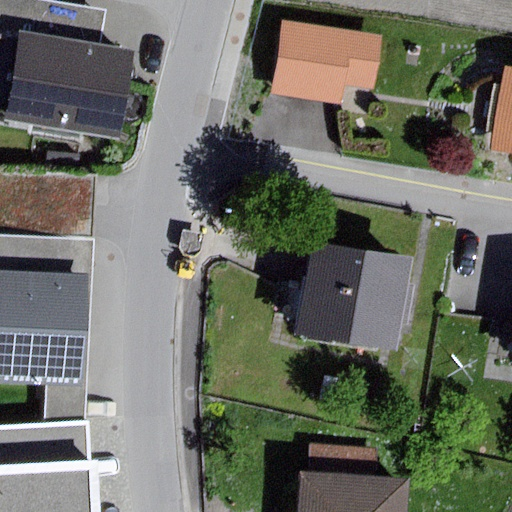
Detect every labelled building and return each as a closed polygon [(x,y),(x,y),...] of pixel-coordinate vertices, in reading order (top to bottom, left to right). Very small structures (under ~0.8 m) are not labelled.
[(0,0),(0,31),(26,35),(103,48),(109,11),(39,0),(0,0)] [(371,31),(269,20),(260,89),(331,98),(333,82),(365,86),(371,31)] [(103,48),(26,35),(13,121),(126,139),(139,53),(103,48)] [(511,65),(492,62),(479,141),(511,146),(511,65)] [(99,175),(0,168),(0,234),(4,235),(95,238),(99,175)] [(389,247),(289,233),(275,325),(372,339),(376,311),(394,314),(399,276),(385,274),(389,247)] [(2,273),(94,277),(95,238),(4,235),(3,262),(2,273)] [(511,269),(509,270),(497,361),(511,362),(511,269)] [(94,277),(2,273),(0,315),(0,333),(0,385),(48,387),(90,388),(94,277)] [(90,388),(48,387),(45,427),(89,424),(90,388)] [(0,429),(0,467),(91,462),(89,424),(45,427),(0,429)] [(0,467),(0,511),(103,511),(100,461),(91,462),(0,467)] [(389,511),(391,473),(282,469),(280,511),(389,511)]
